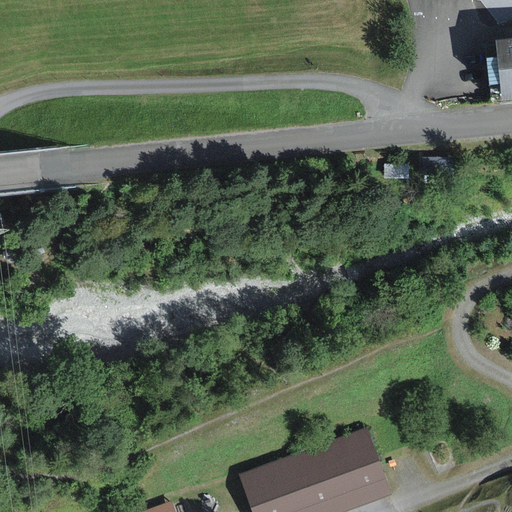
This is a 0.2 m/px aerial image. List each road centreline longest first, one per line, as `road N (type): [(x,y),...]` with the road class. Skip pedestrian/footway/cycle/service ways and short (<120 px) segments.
road 1 (unclassified): [(389,131),(368,92),(308,81),(67,88),(0,106)]
road 2 (unclassified): [(0,175),(389,131)]
road 3 (unknown): [(383,109),(465,16)]
road 4 (unclassified): [(389,131),(511,119)]
